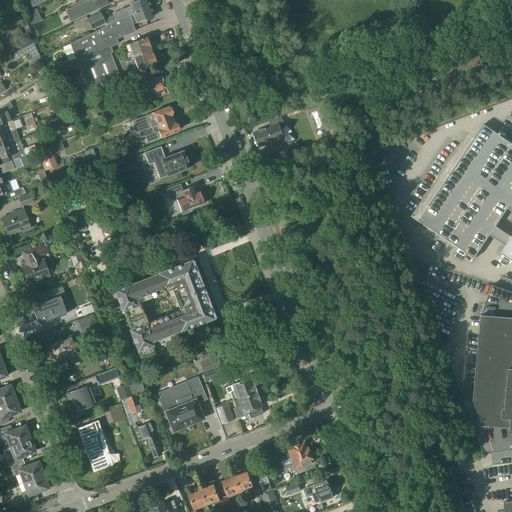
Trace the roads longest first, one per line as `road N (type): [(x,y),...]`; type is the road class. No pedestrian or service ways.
road 1 (tertiary): [(331,410),(171,0)]
road 2 (tertiary): [(72,507),(331,410)]
road 3 (residential): [(72,507),(0,309)]
road 4 (unknown): [(437,222),(423,206),(476,124)]
